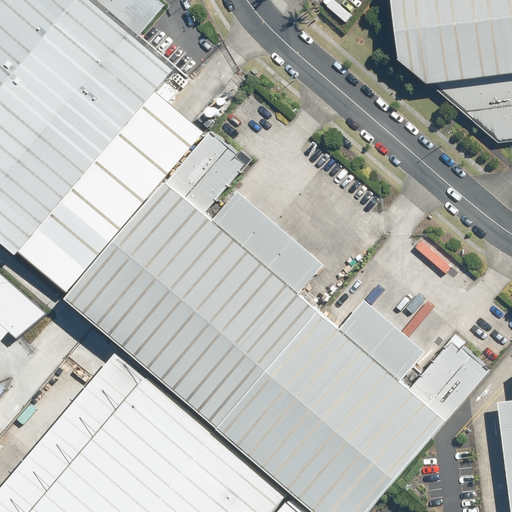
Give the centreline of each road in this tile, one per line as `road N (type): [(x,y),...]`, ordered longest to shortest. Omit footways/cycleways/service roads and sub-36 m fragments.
road 1 (unclassified): [(249,0),(511,237)]
road 2 (unknown): [(511,363),(477,404),(486,511)]
